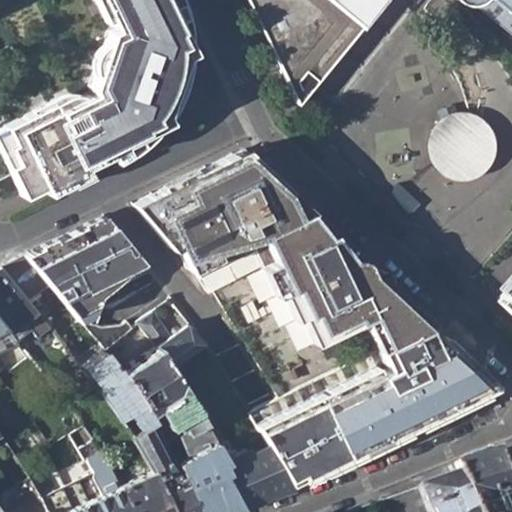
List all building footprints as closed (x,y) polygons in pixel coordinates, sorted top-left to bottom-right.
[(99,0),(113,27),(108,29),(88,86),(91,92),(54,109),(51,102),(0,126),(0,154),(20,197),(53,182),(50,177),(74,165),(76,169),(108,153),(112,160),(126,154),(120,142),(167,121),(161,110),(179,57),(192,51),(169,3),(176,0),(99,0)] [(245,0),(296,104),(381,0),(245,0)] [(511,0),(456,0),(457,0),(463,4),(473,7),(484,3),(487,0),(494,0),(511,14),(511,0)] [(444,141),(472,146),(479,115),(451,109),(444,141)] [(192,261),(272,399),(320,375),(378,347),(393,340),(424,325),(430,322),(386,281),(380,276),(367,264),(365,265),(358,255),(348,254),(306,207),(292,214),(281,191),(286,188),(278,181),(260,163),(242,147),(131,201),(168,246),(176,241),(186,265),(192,261)] [(104,214),(23,253),(48,283),(79,320),(89,315),(97,294),(149,269),(104,214)] [(48,283),(23,253),(0,263),(0,267),(26,299),(48,283)] [(511,279),(495,298),(511,313),(511,279)] [(174,362),(200,345),(184,324),(168,336),(161,328),(148,311),(133,320),(154,345),(167,363),(189,400),(194,397),(174,362)] [(283,471),(291,489),(369,451),(369,450),(494,389),(495,384),(440,332),(436,337),(424,325),(393,340),(378,347),(320,375),(272,399),(245,411),(251,420),(253,420),(269,447),(283,471)] [(182,427),(185,431),(201,421),(189,400),(167,363),(154,345),(121,368),(154,419),(162,432),(175,424),(179,429),(182,427)] [(154,419),(121,368),(119,368),(111,359),(102,348),(78,364),(95,385),(149,469),(170,511),(198,511),(181,474),(176,475),(145,424),(154,419)] [(232,454),(194,397),(189,400),(201,421),(223,457),(230,480),(243,505),(265,498),(291,489),(283,471),(269,447),(247,457),(243,449),(232,454)] [(181,474),(198,511),(224,511),(243,505),(230,480),(223,457),(201,421),(185,431),(179,436),(187,456),(175,462),(181,474)] [(100,493),(109,511),(131,511),(118,483),(100,449),(85,456),(93,473),(92,478),(100,493)] [(471,511),(496,511),(489,496),(511,492),(511,478),(504,456),(498,459),(495,452),(476,456),(449,466),(453,474),(455,474),(471,511)] [(118,483),(131,511),(170,511),(149,469),(118,483)] [(471,511),(455,474),(453,474),(414,489),(377,502),(381,511),(471,511)] [(0,511),(48,511),(38,495),(26,476),(15,484),(32,511),(0,511)] [(38,495),(48,511),(57,511),(87,499),(76,477),(38,495)] [(57,511),(109,511),(100,493),(87,499),(57,511)]
